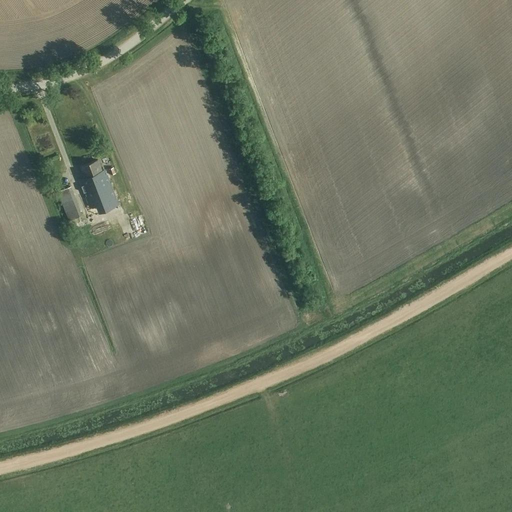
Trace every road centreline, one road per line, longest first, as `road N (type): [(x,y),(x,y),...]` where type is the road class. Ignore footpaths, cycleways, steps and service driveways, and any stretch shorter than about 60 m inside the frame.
road 1 (track): [(0,467),(238,391),(511,252)]
road 2 (unclassified): [(0,87),(38,86),(91,66),(184,0)]
